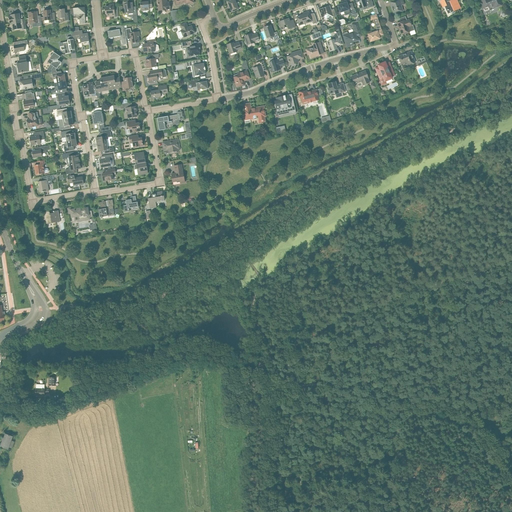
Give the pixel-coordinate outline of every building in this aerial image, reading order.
[(170,11),(170,7),(170,2),(166,2),(165,0),(157,0),(158,5),(158,11),(167,10),(167,11),(170,11)] [(234,0),(232,0),(227,2),(228,6),(229,6),(232,12),(238,9),(234,0)] [(364,10),(368,9),(374,7),(371,0),(369,0),(367,1),(367,0),(356,0),(358,2),(357,3),(358,6),(359,5),(360,8),(363,7),(364,10)] [(396,0),(391,2),(393,7),(392,7),(394,14),(402,11),(401,6),(404,4),(402,0),(396,0)] [(449,0),(441,0),(440,1),(440,0),(439,0),(443,7),(446,6),(448,9),(447,9),(448,10),(449,13),(454,11),(456,10),(460,8),(456,0),(451,0),(450,0),(449,0)] [(484,11),(485,12),(489,10),(489,9),(489,8),(494,6),(494,8),(503,4),(500,0),(479,0),(481,3),(480,3),(484,11),(484,10),(484,11)] [(152,8),(152,6),(151,1),(148,1),(148,2),(140,3),(141,11),(149,10),(149,8),(152,8)] [(352,15),(352,14),(356,13),(356,14),(355,9),(354,9),(352,3),(349,4),(348,5),(346,4),(347,3),(346,1),(341,3),(342,4),(338,5),(340,13),(344,11),(345,15),(351,13),(352,15)] [(128,16),(133,17),(133,19),(137,18),(136,9),(133,9),(132,2),(128,3),(128,2),(123,2),(123,4),(124,9),(124,15),(128,15),(128,16)] [(119,17),(118,12),(118,7),(114,8),(114,4),(109,5),(110,6),(105,7),(106,17),(114,16),(115,17),(119,17)] [(336,16),(335,14),(334,9),(331,10),(330,6),(318,9),(321,18),(324,17),(326,18),(329,17),(330,15),(333,17),(336,16)] [(80,24),(81,24),(86,23),(85,14),(85,7),(73,8),(74,15),(75,15),(76,16),(77,18),(78,18),(80,19),(80,24)] [(63,22),(70,21),(69,14),(66,15),(66,12),(65,12),(64,9),(57,10),(58,15),(58,19),(62,18),(63,22)] [(55,23),(55,19),(55,14),(51,14),(50,10),(43,11),(44,16),(44,20),(49,20),(49,23),(55,23)] [(42,26),(41,22),(41,17),(38,18),(37,12),(28,12),(29,17),(29,23),(38,23),(38,26),(42,26)] [(317,23),(316,19),(314,14),(310,15),(308,12),(303,13),(303,15),(297,17),(299,25),(312,21),(313,24),(317,23)] [(12,23),(13,30),(22,29),(22,30),(26,29),(24,19),(20,19),(19,14),(10,15),(11,16),(9,16),(10,24),(12,23)] [(376,14),(371,16),(370,17),(371,20),(373,20),(377,31),(372,33),(372,31),(367,33),(370,42),(380,38),(379,36),(383,35),(376,14)] [(400,22),(397,23),(398,27),(399,27),(401,35),(405,33),(406,34),(408,33),(408,32),(414,30),(413,25),(411,25),(409,20),(407,20),(405,16),(399,19),(400,22)] [(295,27),(294,24),(293,20),(290,21),(289,18),(285,19),(284,18),(283,18),(282,18),(282,19),(282,21),(278,22),(279,23),(281,30),(288,27),(288,30),(295,27)] [(184,38),(190,35),(195,33),(192,26),(188,27),(186,23),(181,25),(180,25),(182,30),(181,30),(184,38)] [(113,30),(108,31),(109,38),(110,38),(111,39),(113,38),(120,36),(122,45),(127,44),(125,32),(124,25),(121,25),(116,26),(117,30),(113,30)] [(279,39),(279,36),(277,32),(273,33),(271,25),(267,26),(267,27),(263,28),(267,38),(270,37),(271,39),(274,41),(275,40),(276,41),(279,39)] [(347,32),(342,33),(343,36),(345,42),(347,47),(353,45),(352,42),(357,40),(357,37),(362,35),(361,31),(359,26),(353,28),(354,32),(348,34),(347,32)] [(146,38),(147,40),(147,44),(144,44),(145,48),(143,48),(144,53),(148,52),(148,53),(157,51),(159,48),(158,46),(156,44),(155,38),(156,36),(155,32),(157,31),(157,27),(146,38)] [(125,29),(126,32),(127,37),(130,36),(132,43),(139,42),(139,37),(138,36),(139,36),(139,32),(134,33),(133,31),(131,32),(130,28),(125,29)] [(79,31),(72,32),(73,36),(73,38),(79,37),(80,42),(80,43),(81,43),(82,47),(84,47),(85,50),(90,49),(90,48),(89,41),(88,33),(83,34),(80,35),(79,31)] [(320,31),(316,32),(313,33),(315,40),(322,37),(320,31)] [(341,44),(340,41),(342,40),(339,32),(336,32),(336,33),(335,33),(334,35),(333,36),(333,38),(333,39),(326,42),(326,40),(323,41),(325,46),(328,45),(330,52),(337,49),(336,46),(341,44)] [(259,40),(259,38),(257,34),(252,35),(251,34),(247,35),(248,36),(246,37),(245,36),(242,37),(244,37),(247,45),(255,43),(254,42),(259,40)] [(64,46),(60,47),(61,49),(61,50),(62,50),(65,49),(65,54),(71,53),(70,50),(75,49),(74,43),(73,38),(73,36),(67,37),(68,42),(63,43),(64,46)] [(27,40),(25,40),(20,41),(20,44),(14,45),(15,52),(24,51),(23,45),(28,44),(27,40)] [(183,48),(186,48),(187,53),(187,58),(191,57),(190,56),(195,55),(200,54),(199,50),(200,50),(199,45),(192,47),(191,41),(182,42),(183,48)] [(241,48),(241,47),(239,42),(234,44),(233,43),(227,45),(230,54),(236,52),(236,50),(241,48)] [(314,47),(306,50),(308,55),(309,54),(311,58),(320,55),(319,55),(323,53),(320,42),(313,44),(314,47)] [(287,57),(288,61),(290,65),(298,63),(297,60),(302,58),(300,50),(290,54),(291,55),(287,57)] [(415,62),(412,56),(411,51),(406,53),(406,54),(403,55),(398,57),(403,69),(408,67),(407,66),(415,62)] [(51,60),(50,61),(49,60),(47,63),(50,65),(50,64),(53,66),(57,69),(61,62),(59,61),(58,61),(58,59),(59,59),(60,57),(56,54),(54,52),(52,54),(50,54),(51,57),(49,58),(51,60)] [(158,54),(149,55),(150,59),(145,60),(147,68),(157,66),(155,59),(159,58),(158,54)] [(26,55),(24,56),(19,57),(20,63),(20,65),(17,65),(18,73),(23,72),(29,71),(27,62),(26,55)] [(281,69),(280,68),(280,66),(285,65),(283,58),(278,60),(277,59),(270,62),(270,63),(271,67),(272,67),(273,72),(281,69)] [(195,60),(186,62),(187,67),(191,66),(193,77),(197,77),(199,76),(199,75),(200,75),(205,74),(205,70),(204,70),(204,68),(204,63),(200,64),(200,60),(195,60)] [(266,68),(264,63),(263,60),(256,63),(257,67),(253,68),(255,73),(256,78),(260,76),(260,77),(264,76),(262,69),(266,68)] [(379,67),(375,68),(377,73),(381,81),(380,81),(381,85),(385,83),(384,80),(391,77),(391,76),(394,75),(392,68),(391,67),(389,62),(386,64),(386,63),(378,66),(379,67)] [(152,74),(148,75),(149,82),(154,81),(158,80),(157,77),(162,76),(162,77),(164,77),(166,77),(165,70),(164,70),(164,68),(161,69),(159,69),(157,69),(154,70),(152,70),(152,71),(152,74)] [(57,83),(66,81),(64,74),(63,74),(61,74),(61,71),(52,72),(53,78),(55,77),(55,79),(56,79),(57,83)] [(239,76),(234,77),(237,87),(245,84),(244,81),(250,79),(247,71),(243,72),(243,73),(239,75),(239,76)] [(368,79),(367,75),(365,71),(358,73),(356,74),(351,76),(354,83),(357,82),(357,83),(362,81),(363,85),(370,82),(368,79)] [(21,82),(20,82),(21,88),(33,86),(32,84),(33,84),(33,83),(32,83),(32,80),(33,80),(32,79),(41,77),(42,77),(41,73),(20,77),(21,80),(20,80),(21,82)] [(114,76),(107,77),(109,90),(121,88),(121,86),(119,79),(115,80),(114,76)] [(96,82),(97,90),(101,90),(101,91),(109,90),(107,77),(100,78),(101,82),(96,83),(96,82)] [(123,91),(124,91),(129,90),(128,88),(133,87),(132,82),(132,81),(131,77),(124,79),(125,84),(122,84),(122,86),(123,91)] [(199,79),(191,81),(188,81),(188,84),(187,84),(188,89),(193,88),(192,86),(194,87),(197,87),(197,91),(201,90),(202,90),(208,89),(207,81),(200,82),(199,79)] [(66,81),(57,83),(58,87),(57,87),(57,89),(55,89),(55,90),(51,91),(52,95),(55,94),(64,93),(65,93),(64,89),(66,89),(67,88),(66,81)] [(89,84),(83,85),(85,95),(90,94),(91,94),(92,97),(96,96),(97,96),(97,94),(95,85),(93,85),(92,82),(89,83),(89,84)] [(345,92),(344,88),(343,83),(336,85),(335,82),(327,84),(328,88),(327,88),(329,94),(331,93),(331,96),(345,92)] [(166,91),(166,89),(167,89),(166,85),(158,87),(159,90),(151,91),(152,99),(156,98),(157,99),(158,98),(161,97),(160,93),(163,93),(162,92),(166,91)] [(319,100),(318,94),(316,90),(309,92),(307,93),(306,91),(299,93),(300,99),(301,98),(303,104),(319,100)] [(25,109),(30,108),(34,107),(33,103),(35,103),(34,93),(32,94),(31,92),(30,93),(27,93),(25,93),(26,99),(27,101),(23,101),(25,109)] [(64,97),(64,93),(55,94),(57,102),(59,102),(60,106),(70,104),(69,103),(69,100),(68,96),(64,97)] [(275,104),(274,104),(275,108),(276,108),(277,111),(277,114),(286,112),(288,111),(289,113),(296,111),(294,104),(293,97),(286,98),(285,96),(283,96),(276,98),(276,101),(275,101),(275,104)] [(127,118),(132,117),(137,117),(136,111),(137,111),(136,106),(128,108),(127,103),(124,104),(120,104),(121,109),(126,108),(127,118)] [(265,110),(264,110),(264,106),(251,109),(250,104),(243,105),(244,110),(243,110),(244,114),(243,114),(242,115),(243,116),(244,116),(245,120),(253,118),(253,119),(254,119),(254,120),(257,119),(257,118),(259,117),(260,123),(265,122),(264,117),(265,116),(265,113),(265,112),(266,111),(265,110)] [(63,119),(72,118),(71,111),(65,112),(64,109),(56,110),(57,116),(63,115),(63,119)] [(92,114),(93,115),(92,115),(93,124),(99,124),(100,129),(99,129),(100,132),(112,130),(112,127),(111,127),(111,126),(104,127),(104,124),(104,123),(102,112),(101,112),(100,111),(99,111),(98,111),(97,111),(96,111),(96,112),(95,112),(94,112),(93,113),(92,113),(92,114)] [(30,119),(27,120),(28,127),(33,127),(38,126),(42,125),(41,117),(36,118),(35,112),(33,113),(28,114),(29,117),(30,117),(30,119)] [(177,115),(158,118),(160,130),(165,129),(172,128),(172,127),(178,125),(179,125),(179,124),(179,123),(180,123),(180,122),(179,120),(180,120),(183,119),(184,118),(183,116),(184,116),(180,117),(179,114),(177,115)] [(72,118),(63,119),(64,123),(59,124),(60,130),(68,129),(67,126),(73,125),(72,118)] [(130,133),(135,132),(140,131),(139,123),(136,123),(135,120),(130,121),(127,121),(128,129),(129,129),(130,133)] [(31,145),(36,144),(40,143),(40,140),(45,139),(43,131),(35,132),(36,136),(30,137),(31,147),(32,147),(31,145)] [(67,141),(76,139),(75,133),(69,134),(68,131),(63,131),(61,132),(62,138),(66,137),(67,141)] [(110,131),(107,132),(102,133),(103,137),(96,138),(98,151),(105,150),(106,153),(110,153),(114,152),(113,148),(110,148),(110,146),(107,147),(106,139),(108,139),(108,137),(111,137),(110,131)] [(141,138),(138,138),(138,135),(133,136),(129,136),(130,143),(133,143),(134,148),(143,146),(141,138)] [(76,139),(67,141),(67,145),(63,145),(64,152),(66,151),(71,150),(71,147),(77,146),(76,139)] [(167,142),(163,142),(163,146),(164,146),(164,148),(163,148),(164,152),(170,151),(170,152),(173,152),(174,152),(176,151),(177,151),(176,150),(180,149),(178,140),(167,142)] [(49,145),(42,146),(38,147),(38,150),(32,151),(33,158),(38,157),(42,156),(41,153),(47,152),(46,149),(50,149),(49,145)] [(80,162),(78,155),(74,156),(74,152),(62,154),(63,159),(66,160),(67,164),(80,162)] [(145,163),(143,152),(132,154),(132,159),(135,159),(136,164),(145,163)] [(105,159),(100,160),(101,167),(106,167),(111,166),(111,167),(114,166),(113,160),(112,154),(105,156),(105,159)] [(36,175),(45,173),(49,172),(48,169),(44,169),(43,164),(45,164),(44,160),(37,161),(38,165),(35,165),(36,175)] [(74,173),(74,169),(81,168),(80,162),(67,164),(64,164),(66,175),(74,173)] [(136,164),(134,165),(135,170),(137,169),(138,175),(148,173),(146,163),(145,163),(136,164)] [(173,182),(177,181),(180,181),(180,183),(185,182),(183,172),(181,165),(174,166),(175,174),(171,174),(173,182)] [(113,176),(115,175),(116,175),(115,168),(109,169),(108,169),(104,170),(105,173),(102,174),(103,181),(113,180),(113,176)] [(49,191),(48,186),(47,180),(52,180),(51,175),(44,176),(45,181),(38,182),(39,188),(39,192),(43,192),(45,191),(45,190),(48,190),(49,191)] [(74,175),(67,176),(68,179),(68,183),(73,183),(73,186),(79,185),(83,185),(83,184),(82,177),(75,178),(74,175)] [(156,202),(165,201),(164,196),(163,196),(162,191),(155,192),(155,194),(152,195),(152,198),(148,198),(149,203),(150,208),(157,207),(156,202)] [(139,209),(138,207),(137,202),(136,202),(135,196),(130,197),(131,199),(126,200),(126,201),(122,202),(123,206),(124,212),(129,211),(129,208),(132,208),(133,210),(139,209)] [(114,212),(113,205),(107,206),(106,201),(99,202),(101,209),(99,209),(100,217),(108,215),(108,214),(114,212)] [(77,222),(90,219),(89,217),(92,217),(91,211),(88,212),(88,208),(83,209),(83,211),(81,211),(80,208),(74,209),(74,207),(67,208),(68,213),(68,214),(71,214),(71,218),(77,217),(77,222)] [(43,212),(45,222),(45,224),(60,222),(58,210),(52,211),(52,212),(53,212),(53,213),(50,213),(50,212),(49,211),(48,211),(43,212)] [(36,389),(35,395),(44,396),(44,393),(49,393),(49,390),(44,389),(45,385),(36,384),(36,389)] [(12,437),(5,434),(1,446),(8,449),(10,444),(13,445),(14,442),(11,441),(12,437)]
